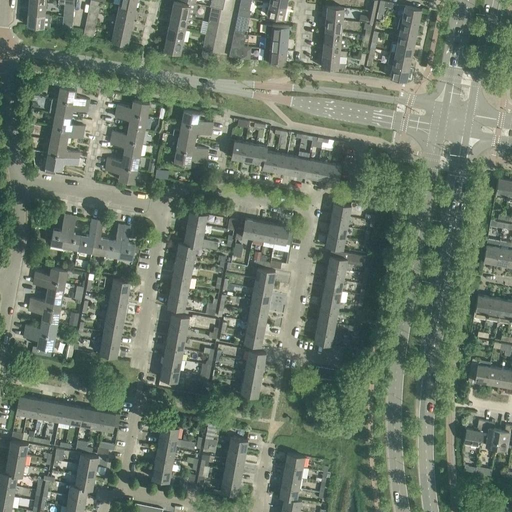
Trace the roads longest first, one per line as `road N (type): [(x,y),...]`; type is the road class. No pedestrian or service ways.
road 1 (tertiary): [(437,129),(393,389),(401,511)]
road 2 (tertiary): [(431,511),(425,371),(465,135)]
road 3 (residential): [(122,488),(161,207)]
road 4 (residential): [(212,84),(2,46)]
road 5 (unclassified): [(442,107),(268,86)]
road 6 (unclassified): [(267,97),(437,129)]
road 7 (residential): [(297,354),(288,345),(311,208)]
road 8 (residential): [(16,183),(2,46)]
road 9 (residential): [(247,511),(122,488)]
